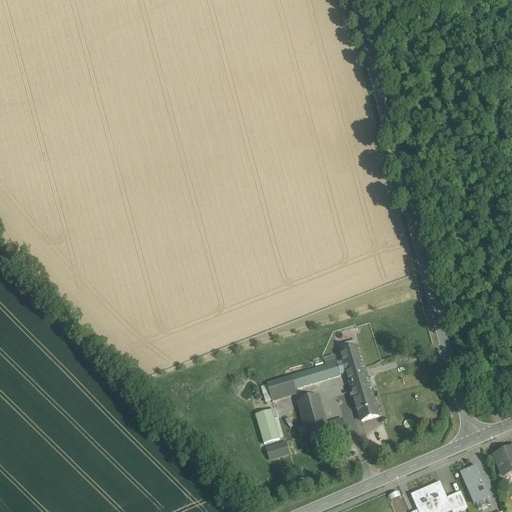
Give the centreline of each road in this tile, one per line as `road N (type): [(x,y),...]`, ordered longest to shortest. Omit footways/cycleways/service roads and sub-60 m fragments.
road 1 (tertiary): [(359,0),(473,443)]
road 2 (tertiary): [(311,511),(473,443)]
